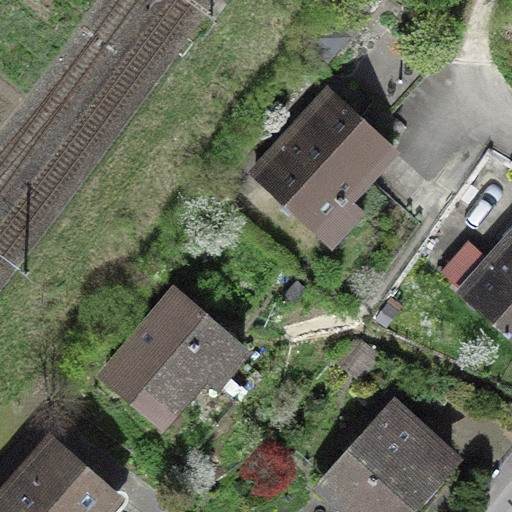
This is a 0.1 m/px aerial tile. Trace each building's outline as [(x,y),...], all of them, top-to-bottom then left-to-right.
[(388,31),(348,75),(391,114),(431,71),(388,31)] [(255,174),(332,245),(359,217),(344,203),(393,151),(330,93),(255,174)] [(511,335),(511,238),(464,293),(511,335)] [(243,350),(177,293),(105,377),(160,424),(202,375),(214,385),(243,350)] [(392,410),(325,485),(355,511),(405,511),(450,462),(392,410)] [(101,511),(114,498),(52,443),(7,493),(4,490),(0,495),(0,511),(101,511)]
